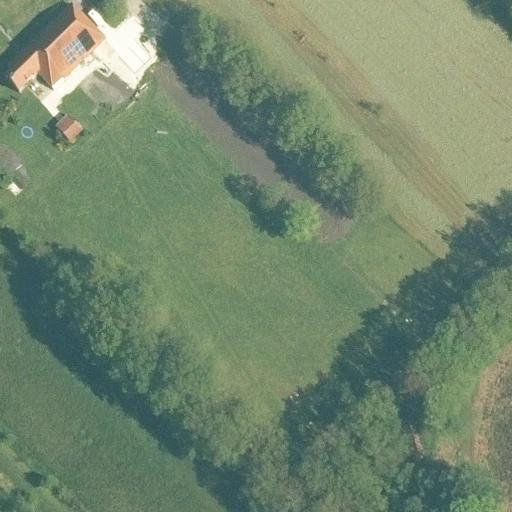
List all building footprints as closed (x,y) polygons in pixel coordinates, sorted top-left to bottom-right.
[(53,96),(105,44),(71,9),(8,71),(12,75),(5,82),(19,97),(37,79),(53,96)] [(154,57),(135,39),(126,48),(145,67),(154,57)] [(178,40),(159,61),(196,94),(215,73),(178,40)] [(69,117),(56,130),(71,147),(85,134),(69,117)] [(320,203),(307,214),(322,230),(346,209),(327,188),(315,198),(320,203)]
